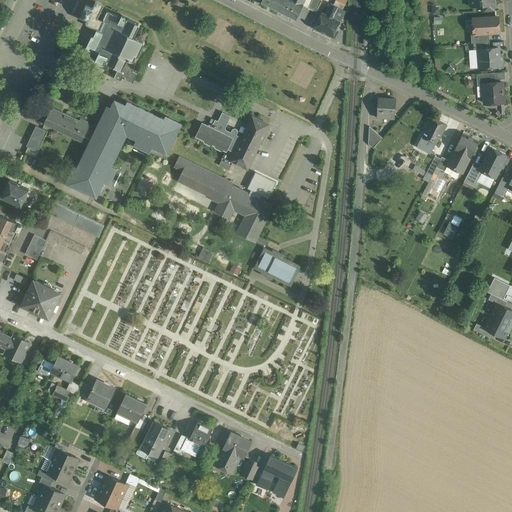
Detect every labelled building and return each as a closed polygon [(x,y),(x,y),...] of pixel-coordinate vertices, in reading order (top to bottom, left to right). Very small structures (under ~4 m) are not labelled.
[(262,0),(261,2),(279,10),(283,0),(262,0)] [(283,0),(279,10),(296,19),(303,5),(308,7),(311,0),(283,0)] [(322,0),(320,0),(311,0),(308,7),(308,8),(316,12),(322,0)] [(346,0),(335,0),(333,4),(342,9),(345,4),(346,0)] [(118,16),(109,11),(108,12),(107,12),(104,19),(104,20),(104,21),(105,22),(98,18),(103,6),(97,4),(98,2),(95,1),(93,7),(86,4),(82,13),(88,16),(86,21),(87,22),(86,24),(97,30),(94,36),(93,36),(92,36),(92,37),(86,49),(95,53),(94,53),(98,55),(95,61),(103,65),(104,64),(105,64),(107,60),(107,61),(107,63),(108,63),(119,68),(114,77),(120,80),(121,80),(122,79),(123,76),(126,77),(126,78),(126,79),(127,80),(133,83),(138,72),(133,70),(136,65),(135,63),(134,63),(131,61),(131,60),(133,60),(134,60),(135,60),(136,56),(137,56),(138,55),(139,55),(144,44),(144,43),(144,42),(143,41),(134,36),(140,25),(139,24),(138,23),(128,18),(127,18),(127,19),(126,20),(126,18),(126,17),(125,17),(122,15),(119,21),(116,20),(118,16)] [(333,4),(330,3),(325,14),(340,21),(345,10),(342,9),(333,4)] [(325,14),(322,12),(314,28),(332,37),(333,35),(335,36),(339,29),(336,28),(340,21),(325,14)] [(498,17),(484,18),(484,20),(473,20),(474,33),(474,34),(489,33),(499,32),(498,17)] [(489,33),(474,34),(474,33),(471,33),(471,43),(473,43),(489,42),(489,33)] [(490,48),(480,49),(480,57),(478,59),(479,67),(501,66),(501,60),(499,58),(498,48),(490,48)] [(494,72),(476,74),(477,85),(483,85),(483,83),(495,82),(494,72)] [(504,72),(494,72),(495,82),(499,82),(500,79),(505,79),(504,72)] [(495,82),(483,83),(483,85),(485,103),(504,102),(502,82),(499,82),(495,82)] [(396,98),(378,97),(377,117),(384,117),(384,114),(394,115),(396,98)] [(107,106),(100,120),(97,118),(93,126),(89,124),(84,136),(91,139),(77,168),(74,166),(72,170),(66,182),(89,193),(96,196),(103,182),(109,184),(117,169),(111,166),(127,134),(137,139),(134,145),(149,152),(152,146),(167,154),(170,147),(181,124),(170,118),(166,116),(164,119),(128,102),(126,105),(115,100),(111,107),(107,106)] [(79,121),(51,108),(45,122),(82,140),(84,136),(89,124),(90,123),(80,119),(79,121)] [(222,112),(218,120),(215,119),(213,123),(207,125),(203,122),(196,135),(204,139),(205,142),(210,144),(212,144),(215,145),(216,147),(216,148),(221,150),(223,149),(226,150),(227,148),(235,152),(242,137),(236,134),(238,131),(237,129),(235,128),(232,129),(231,132),(226,129),(225,127),(230,116),(222,112)] [(235,152),(231,160),(247,168),(268,124),(252,116),(235,152)] [(446,125),(431,117),(421,136),(428,140),(436,144),(446,125)] [(47,131),(36,126),(29,140),(41,145),(47,131)] [(382,137),(369,126),(368,144),(373,147),(382,137)] [(449,160),(447,164),(447,165),(462,172),(478,141),(463,133),(449,160)] [(428,140),(421,136),(417,144),(424,147),(428,140)] [(41,145),(29,140),(26,146),(38,152),(41,145)] [(506,155),(490,147),(478,169),(482,171),(495,177),(506,155)] [(435,155),(427,172),(432,174),(436,167),(441,158),(435,155)] [(441,158),(436,167),(444,171),(447,165),(447,164),(449,160),(442,156),(441,158)] [(232,183),(179,157),(174,165),(183,170),(178,180),(221,201),(215,212),(229,219),(233,209),(247,215),(247,216),(256,198),(255,197),(230,185),(232,183)] [(472,166),(464,181),(474,186),(477,180),(482,171),(478,169),(472,166)] [(444,171),(436,167),(434,172),(438,175),(444,177),(447,172),(444,171)] [(477,180),(490,186),(495,177),(482,171),(477,180)] [(434,172),(420,197),(425,200),(438,175),(434,172)] [(432,174),(427,172),(423,179),(428,181),(432,174)] [(502,177),(499,184),(500,184),(505,187),(506,188),(507,186),(510,181),(502,177)] [(29,189),(11,180),(2,198),(21,206),(29,189)] [(500,184),(495,194),(500,196),(505,187),(500,184)] [(69,200),(58,195),(55,202),(66,207),(69,200)] [(256,198),(247,216),(247,215),(237,234),(254,242),(272,204),(256,196),(255,197),(256,198)] [(55,202),(50,212),(57,215),(56,217),(74,225),(79,214),(66,207),(55,202)] [(418,209),(414,218),(422,223),(427,213),(418,209)] [(0,237),(7,241),(10,243),(15,231),(13,229),(16,222),(0,213),(0,237)] [(104,225),(79,214),(74,225),(98,237),(104,225)] [(46,240),(34,235),(28,247),(40,253),(46,240)] [(40,253),(28,247),(25,254),(37,259),(40,253)] [(214,252),(204,247),(199,258),(209,263),(214,252)] [(292,265),(281,260),(284,255),(278,252),(277,254),(264,248),(255,268),(267,274),(266,276),(272,279),(274,274),(285,279),(289,281),(296,267),(292,265)] [(35,313),(48,284),(47,283),(45,283),(43,284),(34,280),(22,305),(31,309),(30,311),(35,313)] [(48,284),(35,313),(40,315),(40,314),(49,318),(61,293),(52,288),(51,286),(50,284),(48,284)] [(507,301),(491,293),(489,299),(496,303),(504,306),(507,301)] [(511,310),(504,306),(496,303),(490,315),(511,326),(511,325),(511,310)] [(490,315),(484,328),(492,332),(505,338),(508,331),(509,331),(511,326),(490,315)] [(476,324),(473,329),(490,337),(492,332),(484,328),(476,324)] [(14,335),(12,338),(0,331),(0,344),(7,348),(5,354),(21,362),(21,361),(27,349),(28,348),(22,346),(25,340),(14,335)] [(36,354),(27,349),(21,361),(30,365),(36,354)] [(78,365),(59,356),(57,359),(55,364),(48,360),(44,358),(39,367),(40,367),(39,368),(40,371),(47,375),(50,374),(51,371),(71,381),(71,380),(78,365)] [(93,387),(87,398),(106,407),(115,389),(97,379),(93,387)] [(82,386),(71,380),(71,381),(67,389),(72,392),(77,395),(78,393),(82,386)] [(93,387),(83,382),(82,386),(78,393),(87,398),(93,387)] [(67,389),(57,385),(53,394),(67,401),(72,392),(67,389)] [(147,404),(126,394),(117,411),(137,421),(138,421),(140,418),(147,404)] [(137,421),(135,427),(142,430),(146,421),(140,418),(138,421),(137,421)] [(154,421),(141,448),(139,447),(137,452),(138,454),(145,458),(147,457),(149,452),(157,456),(170,429),(154,421)] [(212,429),(197,422),(189,438),(187,437),(182,447),(196,454),(200,444),(204,446),(212,429)] [(142,430),(135,427),(129,439),(136,443),(142,430)] [(234,452),(241,437),(231,432),(224,447),(234,452)] [(241,437),(234,452),(240,454),(244,457),(251,442),(241,437)] [(68,447),(57,442),(55,447),(58,449),(66,452),(68,447)] [(234,452),(224,447),(216,463),(223,466),(222,468),(225,470),(226,468),(232,471),(240,454),(234,452)] [(13,453),(6,449),(1,460),(8,463),(13,453)] [(66,452),(58,449),(53,461),(73,470),(78,458),(66,452)] [(172,454),(165,451),(159,464),(165,467),(172,454)] [(297,467),(270,455),(260,476),(271,481),(275,473),(280,476),(273,492),(284,497),(297,467)] [(53,461),(46,458),(41,468),(48,471),(47,472),(55,476),(67,482),(73,470),(53,461)] [(259,463),(249,458),(242,474),(252,479),(259,463)] [(190,460),(185,471),(187,473),(186,476),(193,479),(200,465),(190,460)] [(47,472),(44,471),(42,477),(52,482),(55,476),(47,472)] [(127,484),(107,475),(102,487),(122,496),(127,484)] [(52,482),(42,477),(39,482),(45,485),(45,484),(50,487),(52,482)] [(4,487),(14,492),(16,486),(6,481),(4,487)] [(50,487),(45,484),(45,485),(39,496),(59,506),(65,494),(50,487)] [(122,496),(102,487),(96,499),(112,506),(116,508),(122,496)] [(160,488),(155,499),(161,502),(166,491),(160,488)] [(56,511),(59,506),(39,496),(34,508),(42,511),(56,511)] [(186,511),(167,503),(162,511),(186,511)]
